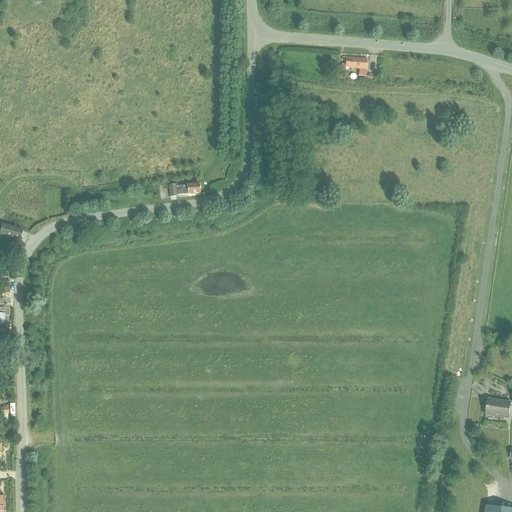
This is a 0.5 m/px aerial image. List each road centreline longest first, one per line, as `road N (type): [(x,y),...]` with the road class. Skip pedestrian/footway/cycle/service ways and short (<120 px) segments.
road 1 (unclassified): [(23,511),(22,261),(38,237),(68,221),(189,205),(236,183),(249,159),(251,33)]
road 2 (unclassified): [(511,71),(445,52),(251,33)]
